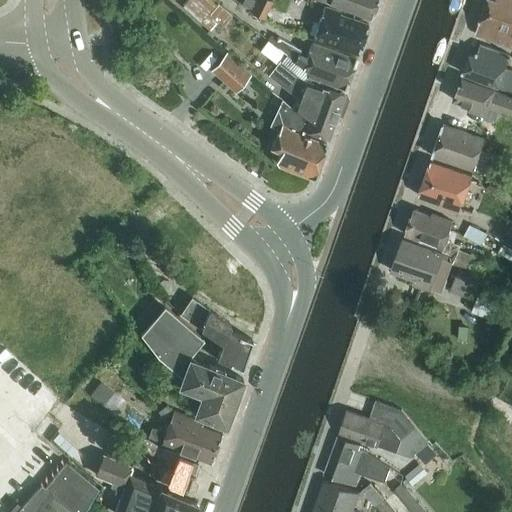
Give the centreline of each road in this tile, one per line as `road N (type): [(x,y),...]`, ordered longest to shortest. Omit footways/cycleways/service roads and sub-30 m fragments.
road 1 (unclassified): [(302,511),(482,0)]
road 2 (tertiary): [(286,243),(87,94),(53,44)]
road 3 (tertiary): [(219,511),(289,325),(294,283),(286,243)]
road 4 (tertiary): [(286,243),(341,174),(404,0)]
